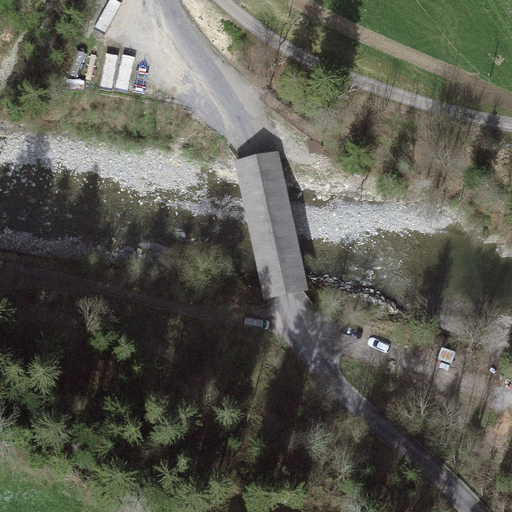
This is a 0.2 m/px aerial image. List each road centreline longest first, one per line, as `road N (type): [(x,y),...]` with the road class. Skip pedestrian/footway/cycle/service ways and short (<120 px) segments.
road 1 (unclassified): [(475,511),(310,358),(290,317),(240,110),(168,0)]
road 2 (track): [(221,0),(305,59),(421,102),(511,124)]
